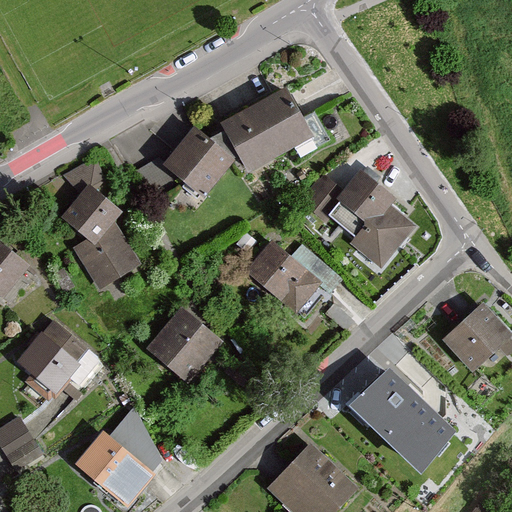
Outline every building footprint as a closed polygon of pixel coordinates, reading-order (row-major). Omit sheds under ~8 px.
[(227,128),(230,133),(216,141),(200,129),(171,168),(212,198),(239,162),(248,159),(256,171),(319,138),(294,92),(227,128)] [(142,268),(119,226),(130,212),(115,201),(94,162),(66,177),(81,201),(65,220),(91,240),(75,250),(99,292),(142,268)] [(401,204),(365,173),(346,195),(326,179),(302,208),(328,230),(335,221),(359,241),(354,248),(382,272),(418,229),(396,210),(401,204)] [(34,269),(0,241),(0,294),(7,301),(34,269)] [(294,258),(275,242),(247,276),(300,319),(323,291),(332,298),(345,282),(303,247),(294,258)] [(511,359),(511,332),(489,307),(447,344),(476,377),(503,353),(510,361),(511,359)] [(154,351),(193,382),(226,342),(187,311),(154,351)] [(105,363),(56,326),(25,367),(63,396),(72,386),(82,394),(105,363)] [(411,401),(390,381),(360,412),(410,460),(448,422),(418,393),(411,401)] [(0,434),(0,445),(17,474),(44,457),(22,421),(0,434)] [(84,465),(133,507),(162,473),(113,431),(84,465)] [(341,511),(361,493),(314,448),(271,492),(292,511),(341,511)]
